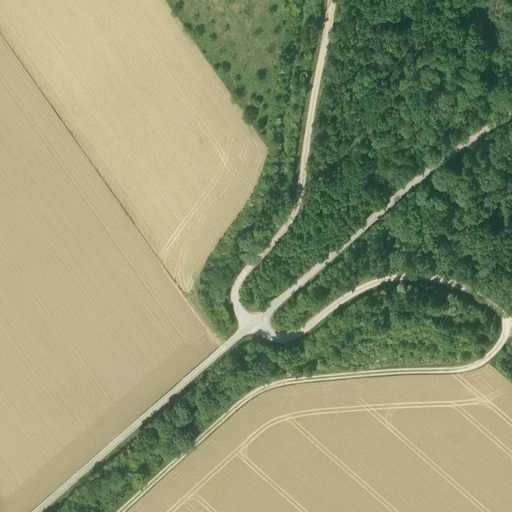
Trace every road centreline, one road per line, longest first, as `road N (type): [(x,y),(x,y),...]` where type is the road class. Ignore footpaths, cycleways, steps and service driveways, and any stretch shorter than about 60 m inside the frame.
road 1 (track): [(511,329),(469,369),(289,383),(255,394),(123,511)]
road 2 (track): [(332,0),(296,207),(236,289),(252,322)]
road 3 (track): [(511,124),(252,322)]
road 4 (track): [(252,322),(292,337),(364,290),(427,277),(459,286),(511,326)]
road 5 (track): [(252,322),(152,427),(51,511)]
